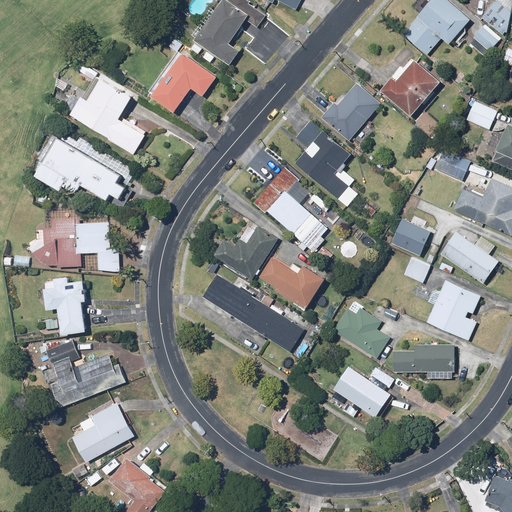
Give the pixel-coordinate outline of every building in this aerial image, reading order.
[(213,47),(213,48),(236,63),(246,46),(236,40),(251,18),(264,27),(271,17),(258,7),(259,6),(250,0),(227,0),(200,39),(213,47)] [(433,53),(447,36),(453,41),(475,17),(456,0),(435,0),(428,8),(427,8),(407,32),(433,53)] [(511,12),(499,1),(486,16),(504,32),(511,22),(511,12)] [(488,22),(476,37),(492,50),(504,36),(488,22)] [(176,67),(156,92),(180,111),(199,86),(209,94),(222,77),(211,69),(212,69),(188,50),(176,66),(176,67)] [(393,93),(417,113),(446,79),(421,59),(393,93)] [(103,71),(92,65),(87,74),(97,80),(103,71)] [(77,109),(85,114),(84,116),(111,132),(140,151),(152,133),(127,116),(140,94),(108,75),(96,95),(89,91),(77,109)] [(331,119),(355,139),(386,102),(362,82),(331,119)] [(479,100),(471,120),(491,128),(499,108),(479,100)] [(362,191),(339,171),(356,152),(328,128),(301,160),(300,161),(349,205),(362,191)] [(511,128),(509,134),(508,134),(496,160),(511,166),(511,128)] [(82,194),(89,181),(121,198),(133,176),(101,159),(103,154),(64,133),(43,173),(82,194)] [(446,147),(438,166),(466,177),(474,159),(446,147)] [(290,192),(302,179),(288,165),(254,200),(268,214),(272,210),(290,192)] [(511,183),(495,176),(487,195),(467,186),(457,207),(511,232),(511,183)] [(290,192),(272,210),(317,252),(335,233),(290,192)] [(332,207),(322,197),(315,205),(325,215),(332,207)] [(408,217),(396,241),(424,255),(436,231),(408,217)] [(85,264),(85,253),(114,251),(112,221),(83,223),(83,218),(48,219),(49,233),(37,251),(51,261),(51,266),(57,265),(58,266),(58,265),(85,264)] [(230,237),(220,253),(231,260),(231,261),(260,277),(283,236),(255,220),(241,244),(230,237)] [(458,235),(446,253),(488,278),(499,260),(458,235)] [(295,290),(316,303),(332,276),(310,263),(306,269),(279,253),(267,273),(295,290)] [(416,257),(408,273),(427,281),(434,265),(416,257)] [(223,273),(208,296),(292,349),(306,325),(223,273)] [(67,329),(93,327),(89,281),(86,281),(86,277),(51,280),(54,306),(65,305),(67,329)] [(451,282),(433,319),(464,334),(482,296),(451,282)] [(356,302),(338,329),(380,355),(397,328),(356,302)] [(61,319),(47,320),(47,329),(61,328),(61,319)] [(77,338),(52,350),(63,373),(55,376),(64,404),(128,382),(119,355),(89,364),(77,338)] [(398,343),(398,370),(460,371),(460,343),(398,343)] [(354,363),(340,386),(384,413),(398,390),(354,363)] [(78,434),(91,459),(140,434),(127,409),(78,434)] [(115,476),(141,498),(132,510),(133,511),(155,511),(172,489),(134,455),(115,476)] [(505,505),(511,511),(511,478),(499,474),(490,499),(505,505)]
